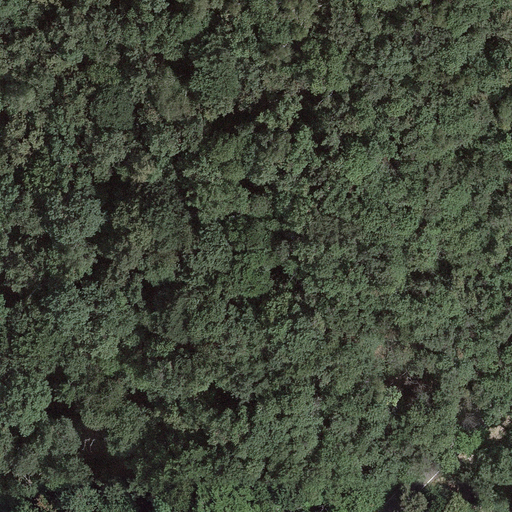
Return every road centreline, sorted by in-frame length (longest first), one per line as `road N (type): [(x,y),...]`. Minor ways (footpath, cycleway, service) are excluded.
road 1 (unclassified): [(0,251),(111,337),(248,511)]
road 2 (unclassified): [(386,511),(511,391)]
